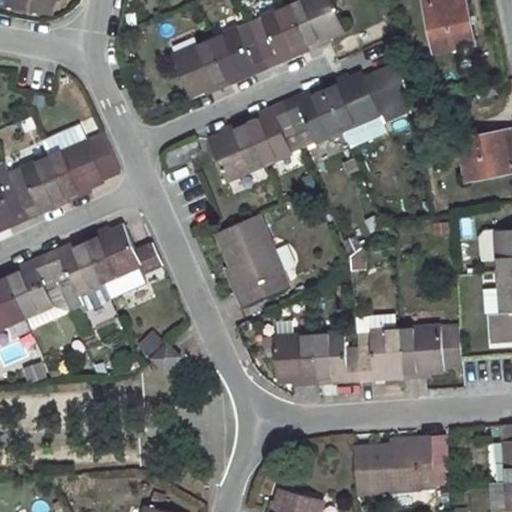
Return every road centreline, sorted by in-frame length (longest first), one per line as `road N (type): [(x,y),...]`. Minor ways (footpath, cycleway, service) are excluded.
road 1 (residential): [(511,401),(247,421)]
road 2 (residential): [(247,421),(242,390),(148,187)]
road 3 (residential): [(131,145),(321,64)]
road 4 (residential): [(148,187),(0,250)]
